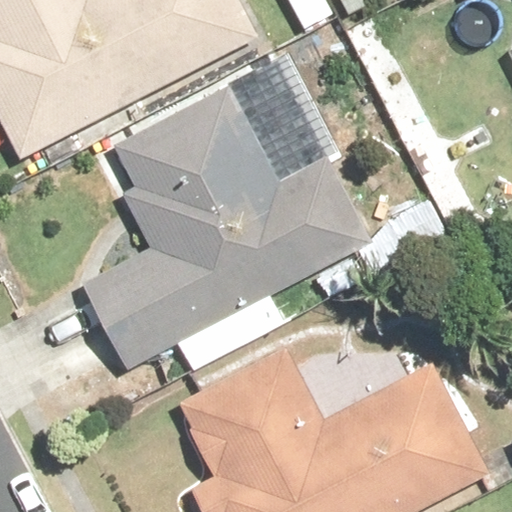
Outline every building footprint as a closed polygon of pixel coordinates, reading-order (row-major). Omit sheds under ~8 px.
[(0,0),(0,89),(35,157),(275,34),(257,0),(0,0)] [(91,277),(137,367),(388,238),(337,138),(297,159),(254,75),(107,150),(156,244),(91,277)] [(199,484),(213,511),(420,511),(503,470),(445,359),(347,410),(308,334),(184,398),(222,472),(199,484)] [(511,440),(501,446),(511,468),(511,440)] [(511,511),(511,502),(492,511),(511,511)]
